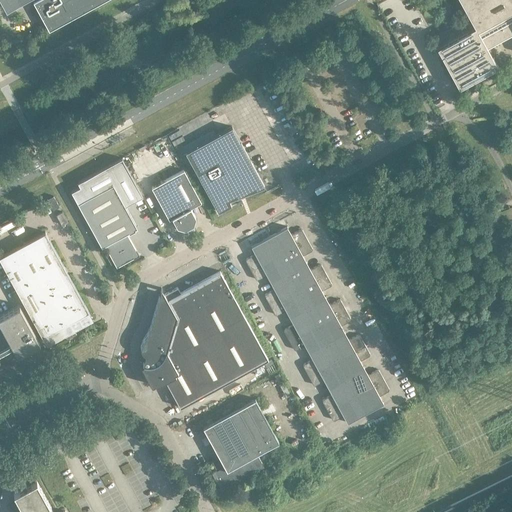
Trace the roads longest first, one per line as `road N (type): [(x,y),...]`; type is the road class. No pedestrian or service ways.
road 1 (residential): [(122,290),(291,198)]
road 2 (residential): [(291,198),(456,113)]
road 3 (residential): [(100,375),(108,391),(162,424),(209,511)]
